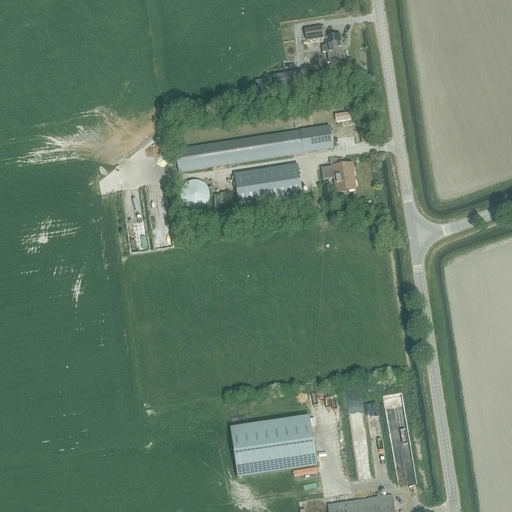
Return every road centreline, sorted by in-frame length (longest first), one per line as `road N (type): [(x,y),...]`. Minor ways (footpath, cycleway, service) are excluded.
road 1 (unclassified): [(456,511),(416,239)]
road 2 (unclassified): [(416,239),(377,0)]
